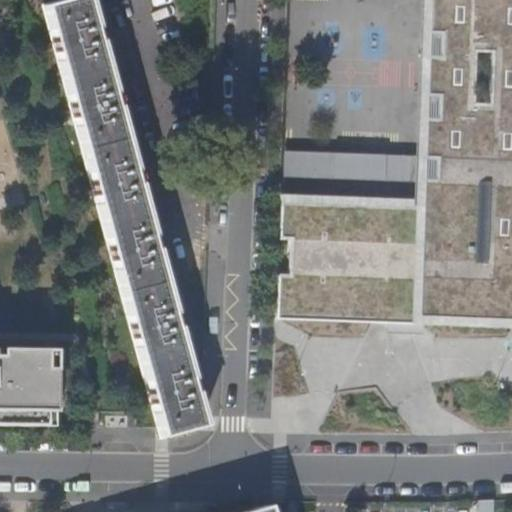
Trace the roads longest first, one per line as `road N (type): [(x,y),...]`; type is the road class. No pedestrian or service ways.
road 1 (residential): [(234,465),(247,0)]
road 2 (residential): [(234,465),(511,465)]
road 3 (residential): [(0,465),(234,465)]
